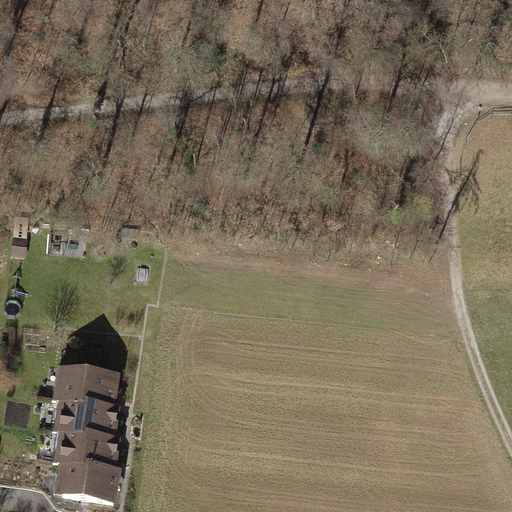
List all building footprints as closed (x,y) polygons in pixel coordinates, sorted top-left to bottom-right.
[(22,242),(9,241),(8,259),(21,260),(22,242)] [(116,418),(119,387),(58,381),(55,412),(59,412),(116,418)] [(123,419),(116,418),(59,412),(55,445),(59,445),(119,451),(123,419)] [(119,451),(59,445),(56,475),(60,476),(119,482),(122,452),(119,451)] [(119,482),(60,476),(56,511),(120,511),(123,482),(119,482)]
